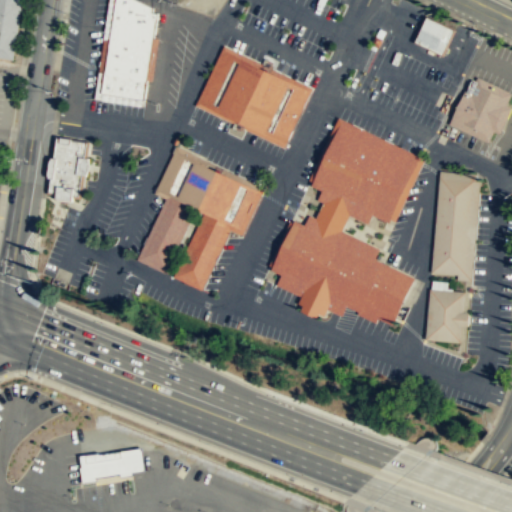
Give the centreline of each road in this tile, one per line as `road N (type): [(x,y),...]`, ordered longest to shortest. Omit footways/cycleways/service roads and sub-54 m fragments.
road 1 (secondary): [(298,442),(0,322)]
road 2 (secondary): [(48,0),(0,292)]
road 3 (secondary): [(511,498),(341,440),(298,442)]
road 4 (secondary): [(298,442),(328,470),(447,511)]
